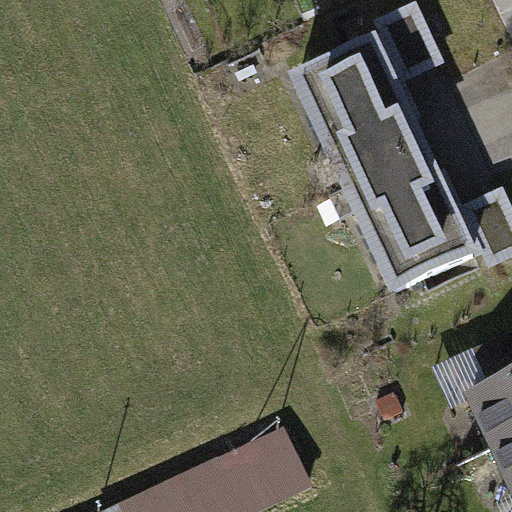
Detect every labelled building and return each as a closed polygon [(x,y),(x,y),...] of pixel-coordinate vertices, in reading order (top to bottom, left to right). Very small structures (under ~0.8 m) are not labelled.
[(375,44),(274,88),(323,198),(430,150),(404,92),(441,76),(413,12),(369,32),(375,44)] [(430,150),(323,198),(373,309),(473,264),(481,282),(511,268),(511,223),(501,198),(459,216),(430,150)] [(511,381),(455,406),(478,461),(511,447),(511,381)] [(303,511),(322,505),(297,440),(112,511),(303,511)] [(511,447),(478,461),(499,511),(509,511),(511,511),(511,447)]
